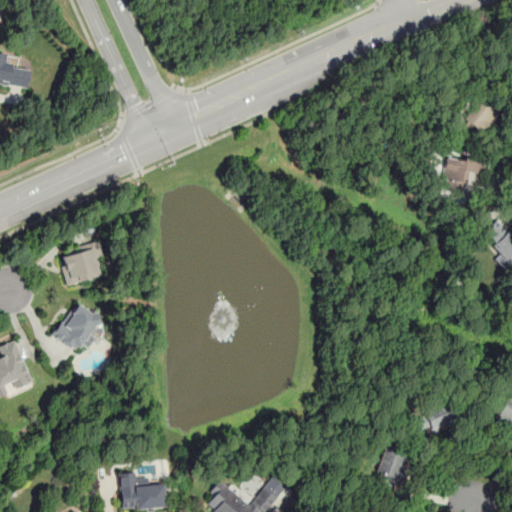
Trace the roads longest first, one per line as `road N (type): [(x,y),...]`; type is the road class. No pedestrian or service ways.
road 1 (tertiary): [(460,0),(0,204)]
road 2 (tertiary): [(86,0),(133,106),(155,129)]
road 3 (tertiary): [(155,129),(155,91),(115,0)]
